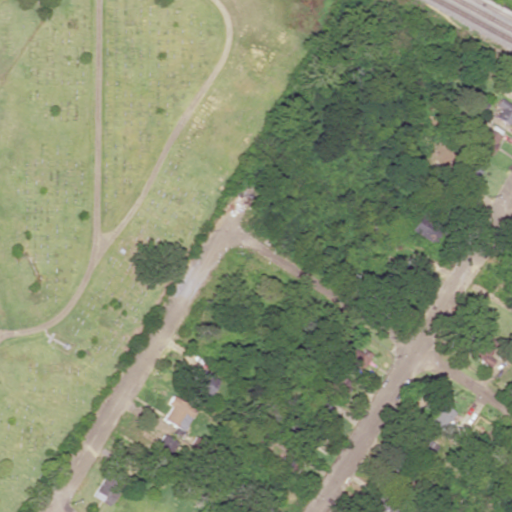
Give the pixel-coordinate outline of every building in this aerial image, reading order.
[(494,105),(498,107),(493,118),(508,125),(511,115),(511,105),(497,99),(494,105)] [(499,134),(476,124),(466,145),(489,155),(499,134)] [(457,178),(468,185),(479,166),(468,159),(457,178)] [(433,244),(441,228),(417,215),(408,230),(433,244)] [(399,267),(416,274),(422,260),(406,252),(399,267)] [(483,364),(495,342),(476,331),(464,352),(483,364)] [(343,354),(347,355),(341,367),(357,375),(368,353),(361,350),(359,352),(347,346),(343,354)] [(186,388),(206,398),(216,378),(195,368),(186,388)] [(320,393),(336,402),(347,382),(332,373),(320,393)] [(159,420),(183,430),(193,407),(167,397),(164,403),(166,404),(159,420)] [(420,415),(446,432),(457,415),(431,398),(420,415)] [(322,421),(329,407),(318,402),(312,416),(322,421)] [(281,439),(307,450),(314,432),(288,421),(281,439)] [(406,450),(427,460),(435,443),(413,434),(406,450)] [(164,454),(173,442),(164,435),(155,447),(164,454)] [(107,506),(122,481),(105,470),(89,495),(107,506)] [(376,511),(401,511),(400,511),(405,502),(399,498),(407,483),(385,472),(370,500),(380,505),(376,511)] [(265,511),(267,509),(251,499),(243,511),(265,511)]
